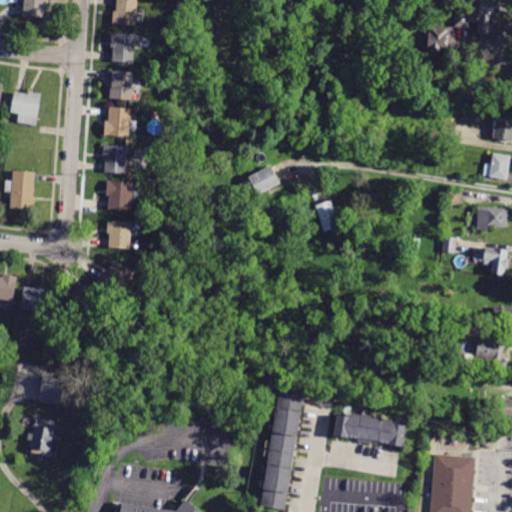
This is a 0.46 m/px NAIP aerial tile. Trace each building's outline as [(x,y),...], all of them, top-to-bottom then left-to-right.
[(42,17),(23,16),(24,0),(47,0),(47,3),(45,3),(44,17),(42,17)] [(116,0),(137,0),(136,26),(113,24),(113,11),(116,11),(116,0)] [(489,35),(477,34),(478,22),(470,22),(469,28),(454,27),(455,11),(468,11),(468,10),(467,10),(467,1),(468,2),(468,0),(494,0),(493,13),(491,12),(489,35)] [(440,53),(430,52),(430,50),(426,49),(428,34),(430,34),(430,28),(447,30),(447,34),(449,34),(447,51),(440,50),(440,53)] [(133,63),(112,62),(113,47),(111,47),(112,33),(135,35),(133,63)] [(112,71),(134,73),(132,101),(109,99),(112,71)] [(28,94),(29,92),(42,94),(36,125),(18,122),(19,114),(11,113),(15,92),(28,94)] [(109,107),(131,109),(129,137),(104,135),(105,121),(108,121),(109,107)] [(496,118),(511,120),(511,140),(493,138),(496,118)] [(103,154),(104,145),(127,147),(125,174),(105,172),(106,158),(103,158),(103,154)] [(506,179),(484,175),(486,163),(491,164),(493,153),(510,156),(506,179)] [(258,195),(253,187),(244,192),(240,184),(249,179),(248,177),(270,165),(280,183),(258,195)] [(35,180),(34,196),(35,196),(34,210),(11,208),(12,193),(5,192),(6,180),(13,181),(13,171),(36,172),(35,180)] [(132,188),(130,211),(108,209),(109,196),(106,196),(107,181),(132,183),(132,188)] [(387,215),(378,215),(379,202),(373,201),(373,187),(381,187),(381,193),(394,193),(393,214),(387,213),(387,215)] [(462,203),(463,204),(448,206),(446,189),(461,188),(462,203)] [(342,204),(340,197),(346,195),(348,202),(342,204)] [(340,226),(324,232),(316,206),(331,201),(340,226)] [(508,217),(507,227),(505,227),(505,228),(488,227),(488,230),(477,230),(478,208),(483,208),(483,207),(507,208),(507,210),(508,210),(508,217)] [(132,224),(130,249),(109,248),(110,234),(108,233),(108,221),(132,222),(132,224)] [(419,249),(409,248),(410,237),(421,239),(419,249)] [(455,252),(455,253),(442,251),(444,237),(457,238),(455,252)] [(495,274),(490,274),(491,265),(483,264),(484,261),(478,260),(478,259),(475,259),(476,249),(482,249),(483,247),(508,251),(507,258),(510,259),(509,268),(505,268),(504,276),(495,274)] [(126,283),(120,294),(97,282),(104,269),(108,272),(114,261),(133,271),(127,284),(126,283)] [(0,276),(2,277),(3,274),(17,276),(13,301),(0,299),(0,276)] [(90,284),(99,313),(86,317),(84,311),(71,314),(65,294),(79,290),(78,288),(90,284)] [(52,288),(48,320),(34,318),(34,310),(22,308),(24,287),(39,289),(40,287),(52,288)] [(453,295),(445,294),(445,287),(454,288),(453,295)] [(511,325),(492,324),(494,307),(505,308),(505,307),(511,307),(511,325)] [(409,325),(402,324),(404,315),(411,316),(409,325)] [(466,339),(450,337),(452,322),(468,324),(466,339)] [(506,370),(474,365),(474,364),(466,363),(467,355),(476,356),(479,337),(505,341),(502,359),(508,360),(506,370)] [(145,363),(138,357),(145,349),(152,355),(145,363)] [(39,402),(43,376),(62,380),(58,405),(39,402)] [(286,510),(261,506),(279,392),(303,396),(286,510)] [(511,399),(511,415),(494,415),(494,409),(491,409),(492,398),(511,399)] [(335,435),(334,435),(337,415),(349,417),(349,416),(351,417),(351,413),(361,415),(362,414),(383,417),(383,418),(393,420),(392,424),(406,426),(402,447),(388,445),(389,443),(379,442),(379,445),(358,441),(358,438),(348,437),(348,438),(335,435)] [(56,422),(50,452),(30,448),(32,441),(28,440),(29,434),(33,435),(36,419),(56,422)] [(471,511),(431,511),(435,454),(475,457),(471,511)] [(185,500),(200,511),(121,511),(123,503),(176,511),(185,500)]
